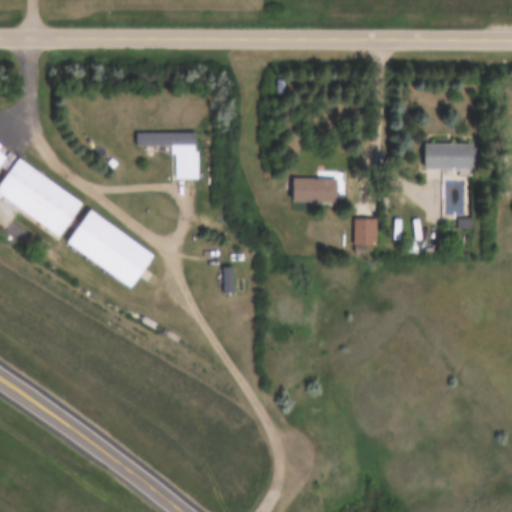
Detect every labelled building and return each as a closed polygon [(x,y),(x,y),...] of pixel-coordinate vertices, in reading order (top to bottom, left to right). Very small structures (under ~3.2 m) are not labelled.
[(275,93),(283,93),(283,80),(275,80),(275,93)] [(172,180),(198,180),(198,133),(138,133),(138,147),(172,147),(172,180)] [(420,168),(470,168),(470,143),(420,143),(420,168)] [(0,196),(63,235),(85,200),(0,147),(0,196)] [(335,202),(335,178),(291,178),(291,202),(335,202)] [(133,289),(156,255),(90,211),(67,245),(133,289)]
